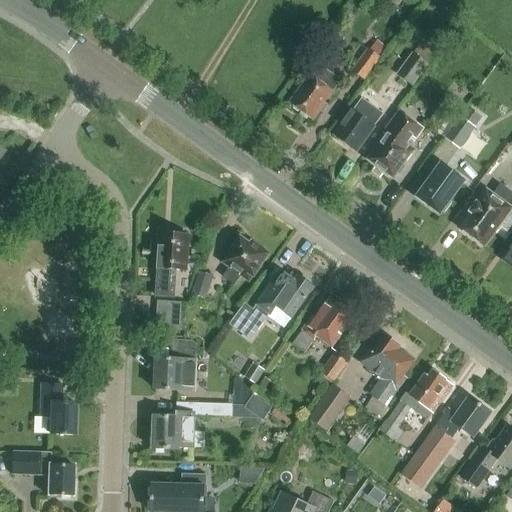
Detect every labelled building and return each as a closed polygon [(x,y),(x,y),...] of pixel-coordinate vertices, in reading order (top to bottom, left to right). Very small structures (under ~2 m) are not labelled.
[(438,50),(424,39),(397,76),(412,86),(438,50)] [(369,50),(368,49),(351,71),(363,81),(381,58),(378,56),(385,47),(377,40),(369,50)] [(330,92),(337,82),(319,69),(312,79),(309,77),(290,104),(292,106),(293,111),(298,114),(302,113),(314,121),(333,94),(330,92)] [(362,100),(357,106),(335,137),(357,152),(383,115),(362,100)] [(440,136),(455,116),(440,106),(426,126),(440,136)] [(444,138),(458,149),(481,119),(466,108),(444,138)] [(384,135),(387,137),(369,162),(380,170),(380,172),(387,177),(389,177),(392,179),(403,163),(407,162),(412,156),(411,154),(413,150),(406,145),(419,128),(399,114),(384,135)] [(439,215),(462,183),(440,167),(417,199),(439,215)] [(511,206),(511,195),(499,187),(493,196),(487,191),(459,230),(483,247),(495,230),(498,230),(501,225),(501,222),(511,206)] [(160,248),(159,248),(156,297),(170,298),(172,270),(186,271),(188,236),(184,236),(182,233),(175,232),(173,235),(161,235),(160,248)] [(257,268),(267,255),(263,252),(263,249),(258,244),(254,246),(250,243),(248,245),(240,240),(224,262),(230,267),(223,278),(234,286),(242,275),(248,280),(252,275),(254,277),(259,269),(257,268)] [(511,247),(503,261),(511,267),(511,247)] [(202,299),(211,276),(199,272),(191,295),(202,299)] [(277,309),(289,318),(292,320),(314,289),(312,287),(311,284),(310,282),(308,281),(306,279),(304,279),(302,278),(300,278),(298,277),(295,282),(285,275),(276,287),(272,284),(253,310),(244,304),(230,324),(250,339),(268,314),(272,317),(277,309)] [(340,331),(351,316),(349,314),(350,311),(340,304),(338,306),(329,300),(314,320),(312,318),(292,345),(304,354),(316,337),(332,349),(341,336),(340,331)] [(157,302),(156,316),(156,330),(180,332),(181,317),(182,317),(182,303),(157,302)] [(389,409),(386,407),(406,379),(404,377),(415,362),(398,350),(399,348),(384,337),(372,353),(369,352),(360,364),(382,380),(371,396),(372,397),(364,408),(381,420),(389,409)] [(195,392),(195,375),(197,345),(190,341),(173,340),(172,355),(182,355),(181,360),(156,359),(155,390),(195,392)] [(347,363),(335,354),(320,373),(333,383),(347,363)] [(264,369),(252,362),(243,376),(255,383),(264,369)] [(409,396),(406,394),(405,393),(378,431),(396,443),(404,433),(398,428),(411,409),(428,421),(453,387),(446,382),(446,381),(434,372),(429,379),(424,375),(409,396)] [(272,380),(264,375),(258,385),(265,390),(272,380)] [(74,436),(75,404),(61,403),(62,385),(41,384),(39,418),(49,418),(49,435),(74,436)] [(331,386),(308,419),(327,432),(350,399),(331,386)] [(444,454),(440,451),(450,437),(453,439),(460,429),(473,439),(491,414),(470,398),(456,417),(448,411),(436,427),(434,426),(404,470),(400,475),(420,489),(424,483),(444,454)] [(177,403),(176,413),(176,417),(153,416),(153,450),(179,450),(179,448),(194,449),(195,416),(232,418),(232,405),(177,403)] [(476,490),(480,485),(497,461),(509,469),(511,465),(511,431),(507,428),(497,442),(493,442),(488,450),(484,447),(461,479),(476,490)] [(363,432),(355,445),(364,451),(372,438),(363,432)] [(48,454),(38,453),(12,452),(11,474),(47,476),(46,496),(72,497),(73,466),(47,465),(48,454)] [(357,470),(345,469),(344,483),(356,484),(357,470)] [(206,496),(206,476),(182,475),(181,486),(151,485),(150,511),(203,511),(204,496),(206,496)] [(374,488),(368,497),(379,505),(385,496),(374,488)] [(329,511),(334,503),(313,493),(307,506),(281,494),(273,510),(271,509),(270,511),(329,511)] [(459,511),(441,499),(432,511),(459,511)]
